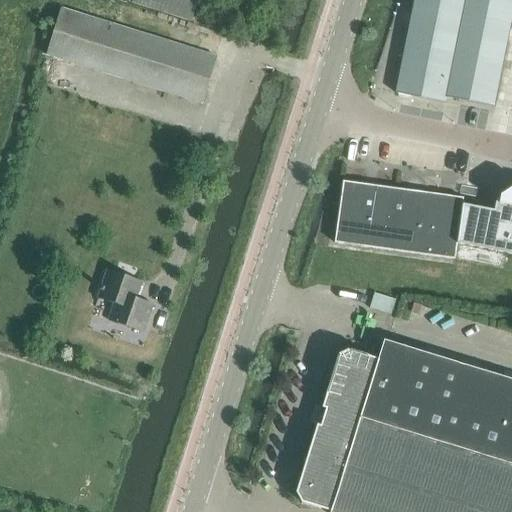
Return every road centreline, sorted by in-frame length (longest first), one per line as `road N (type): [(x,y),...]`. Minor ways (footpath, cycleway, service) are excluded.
road 1 (tertiary): [(192,511),(323,101)]
road 2 (unknown): [(333,308),(268,511)]
road 3 (unclassified): [(511,149),(396,127),(323,101)]
road 4 (unknown): [(511,363),(333,308)]
